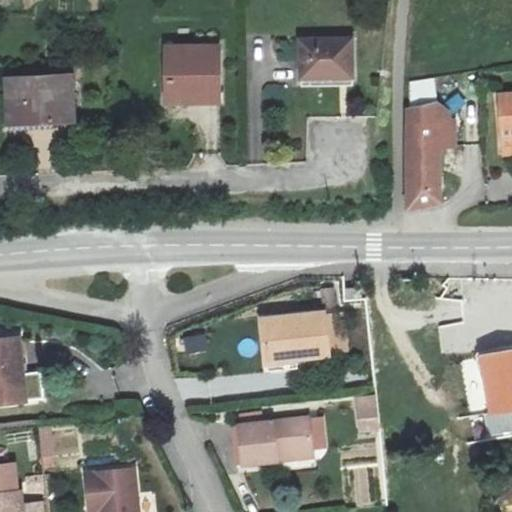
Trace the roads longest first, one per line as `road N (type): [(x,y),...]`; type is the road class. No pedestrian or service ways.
road 1 (residential): [(379,246),(417,351),(428,440),(474,489),(478,511)]
road 2 (residential): [(393,246),(403,0)]
road 3 (residential): [(215,511),(144,321)]
road 4 (unclassified): [(144,321),(285,270),(303,244)]
road 5 (secondary): [(147,244),(303,244)]
road 6 (secondary): [(0,259),(147,244)]
road 7 (unclassified): [(0,292),(144,321)]
